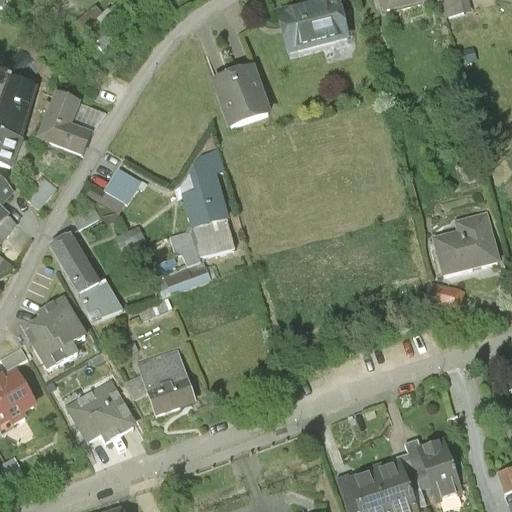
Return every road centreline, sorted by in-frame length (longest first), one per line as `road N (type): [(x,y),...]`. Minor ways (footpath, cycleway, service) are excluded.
road 1 (residential): [(43,511),(511,341)]
road 2 (residential): [(0,334),(137,97),(181,42),(241,0)]
